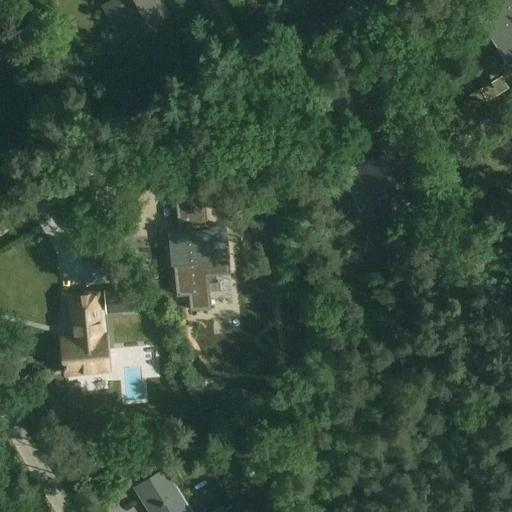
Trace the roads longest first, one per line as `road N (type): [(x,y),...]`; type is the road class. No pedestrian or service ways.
road 1 (track): [(358,0),(0,227)]
road 2 (unclassified): [(68,511),(0,402)]
